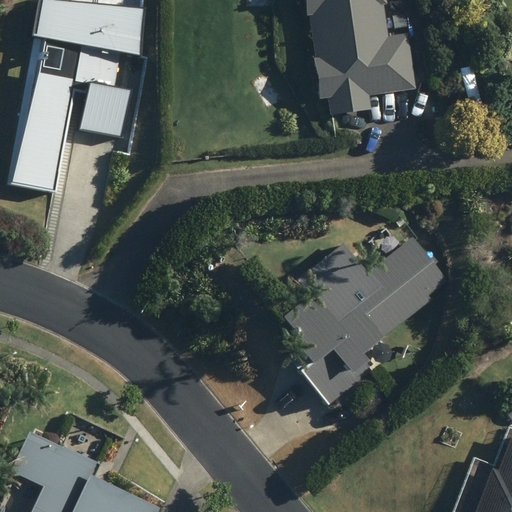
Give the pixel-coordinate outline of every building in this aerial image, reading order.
[(141,6),(73,0),(37,0),(31,35),(35,36),(9,183),(54,191),(72,91),(83,93),(76,131),(119,139),(128,89),(112,86),(118,51),(137,55),(141,6)] [(304,0),(306,14),(310,13),(315,57),(313,57),(318,97),(328,96),(330,113),(370,108),(368,94),(414,88),(408,33),(386,36),(383,4),(385,4),(384,0),(304,0)] [(304,345),(288,358),(326,406),(382,362),(370,347),(430,299),(427,295),(445,281),(410,237),(323,306),(313,292),(283,316),(285,319),(279,324),(287,335),(293,330),(304,345)] [(41,485),(29,511),(148,511),(89,475),(95,462),(26,431),(8,470),(41,485)] [(511,511),(511,432),(496,470),(490,467),(473,511),(511,511)]
